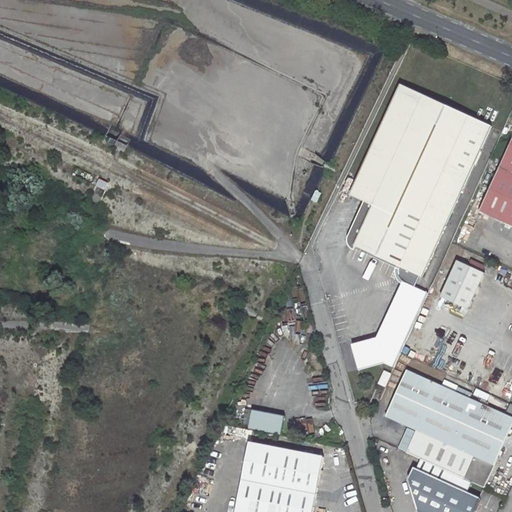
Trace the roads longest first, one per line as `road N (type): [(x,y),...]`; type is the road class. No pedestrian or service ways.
road 1 (unclassified): [(305,256),(374,511)]
road 2 (secondary): [(375,0),(511,59)]
